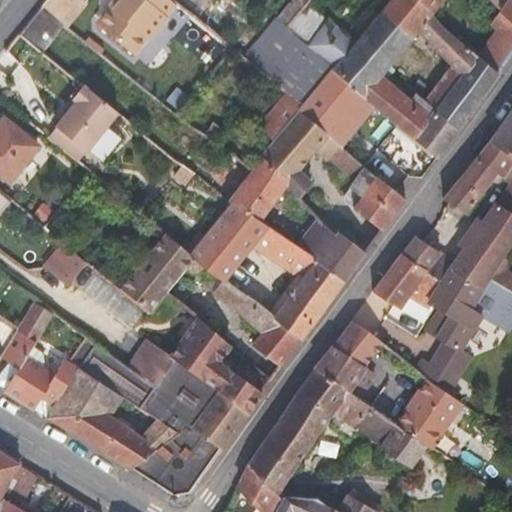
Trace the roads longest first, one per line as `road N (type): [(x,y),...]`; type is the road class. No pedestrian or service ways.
road 1 (residential): [(206,511),(269,408),(511,83)]
road 2 (tertiary): [(143,511),(0,421)]
